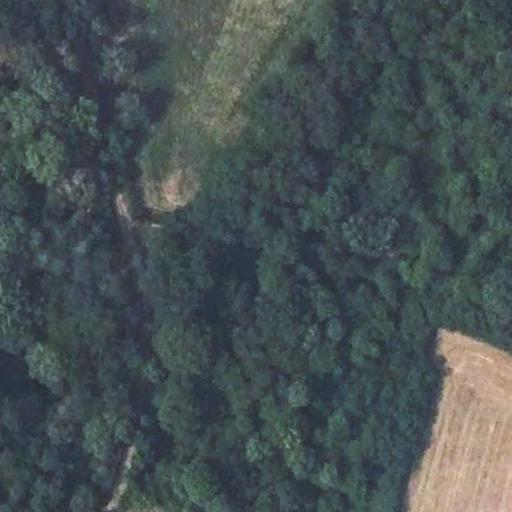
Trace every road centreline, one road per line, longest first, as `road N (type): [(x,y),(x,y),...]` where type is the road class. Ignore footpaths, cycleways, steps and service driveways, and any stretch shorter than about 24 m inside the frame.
road 1 (track): [(109,511),(143,338),(125,237)]
road 2 (track): [(125,237),(59,0)]
